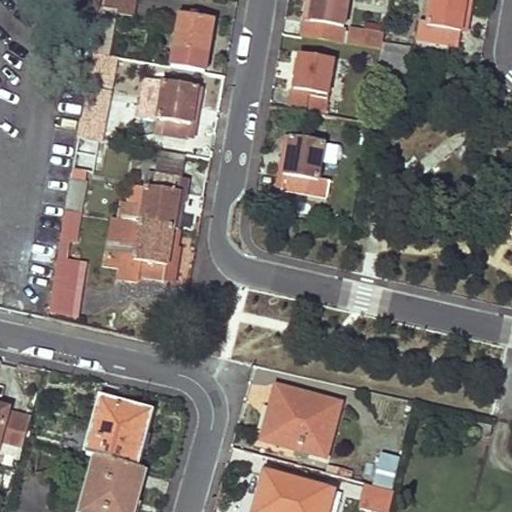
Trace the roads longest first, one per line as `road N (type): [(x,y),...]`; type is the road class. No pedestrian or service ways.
road 1 (residential): [(260,0),(221,230),(233,268),(511,333)]
road 2 (residential): [(0,333),(185,378),(208,396),(212,421),(187,511)]
road 3 (residential): [(56,0),(20,226),(0,244)]
